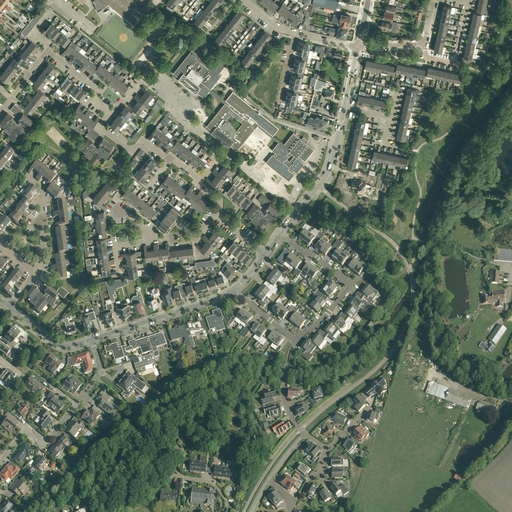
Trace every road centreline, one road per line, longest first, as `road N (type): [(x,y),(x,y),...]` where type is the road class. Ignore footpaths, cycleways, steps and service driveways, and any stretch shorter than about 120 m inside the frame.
road 1 (residential): [(234,289),(295,343),(317,322),(349,284),(280,235)]
road 2 (residential): [(236,511),(210,482),(179,475),(141,421),(96,378)]
road 3 (residential): [(91,340),(234,289)]
road 4 (residential): [(280,235),(329,171),(344,106)]
